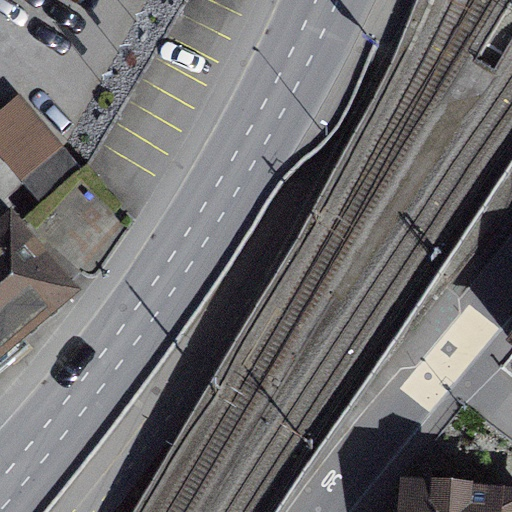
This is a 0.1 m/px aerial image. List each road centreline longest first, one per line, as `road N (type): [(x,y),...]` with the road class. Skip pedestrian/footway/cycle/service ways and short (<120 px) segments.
road 1 (primary): [(0,497),(173,273),(265,124),(328,0)]
road 2 (residential): [(326,511),(446,355)]
